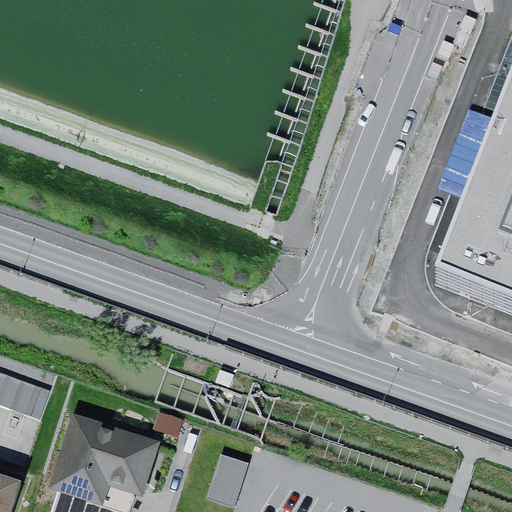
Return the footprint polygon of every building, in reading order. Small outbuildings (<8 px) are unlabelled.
[(511,76),(440,261),(511,288),(511,76)] [(0,401),(43,416),(53,386),(0,368),(0,401)] [(130,510),(153,447),(79,420),(56,483),(130,510)] [(219,453),(211,498),(240,503),(248,458),(219,453)] [(0,511),(11,511),(18,491),(0,485),(0,511)]
